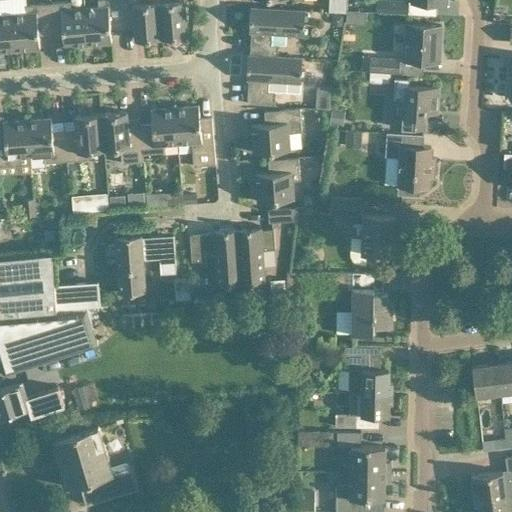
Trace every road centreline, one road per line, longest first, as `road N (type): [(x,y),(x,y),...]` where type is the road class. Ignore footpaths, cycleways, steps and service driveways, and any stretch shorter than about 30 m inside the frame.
road 1 (residential): [(457,226),(485,196),(487,151),(473,128),(480,18),(473,0)]
road 2 (residential): [(0,86),(213,67)]
road 3 (residential): [(182,211),(225,203),(213,67)]
road 4 (residential): [(419,511),(422,345)]
road 5 (track): [(87,275),(98,230),(116,218),(182,211)]
road 6 (residential): [(422,345),(425,258),(457,226)]
